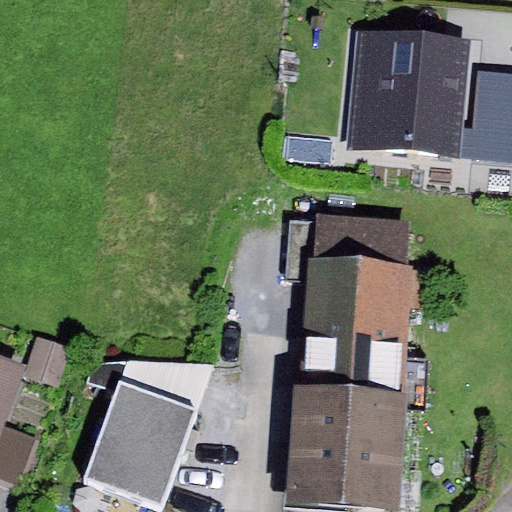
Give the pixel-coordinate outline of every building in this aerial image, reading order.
[(359,32),(350,147),(461,156),(464,129),(471,41),(359,32)] [(511,75),(480,72),(473,130),(464,129),(461,156),(511,161),(511,75)] [(303,384),(407,390),(411,309),(427,310),(430,265),(411,264),(413,222),(319,216),(319,220),(316,260),(310,260),(309,284),(303,384)] [(316,260),(319,220),(291,218),(286,282),(309,284),(310,260),(316,260)] [(72,350),(38,339),(26,377),(60,388),(72,350)] [(0,436),(4,427),(25,366),(0,356),(0,436)] [(121,382),(128,362),(92,364),(87,383),(117,392),(121,382)] [(121,382),(197,409),(214,366),(128,362),(121,382)] [(197,409),(121,382),(117,392),(85,481),(106,488),(143,501),(161,508),(197,409)] [(303,384),(296,383),(289,500),(400,506),(407,390),(303,384)] [(35,439),(4,427),(0,436),(0,479),(18,486),(35,439)] [(139,511),(143,501),(106,488),(97,511),(139,511)]
